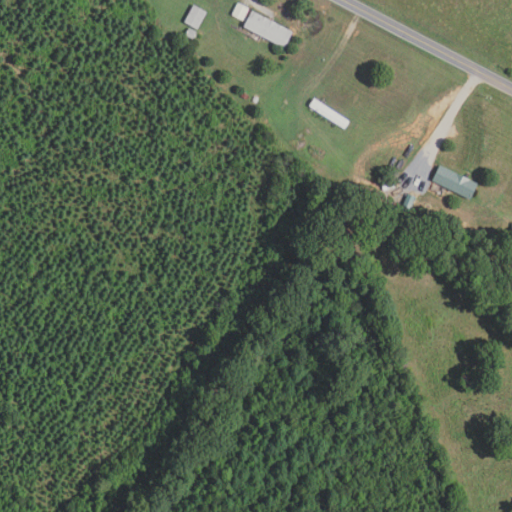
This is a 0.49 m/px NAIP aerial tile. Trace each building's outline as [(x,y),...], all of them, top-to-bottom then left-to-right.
[(242,21),(231,15),(237,3),(248,10),(242,21)] [(206,12),(196,30),(183,23),(192,5),(206,12)] [(283,49),(242,28),(250,11),(291,32),(283,49)] [(196,32),(193,40),(184,36),(188,28),(196,32)] [(344,130),(308,107),(313,99),(349,122),(344,130)] [(476,184),(469,200),(430,182),(438,166),(476,184)] [(407,216),(398,212),(406,194),(415,197),(407,216)]
